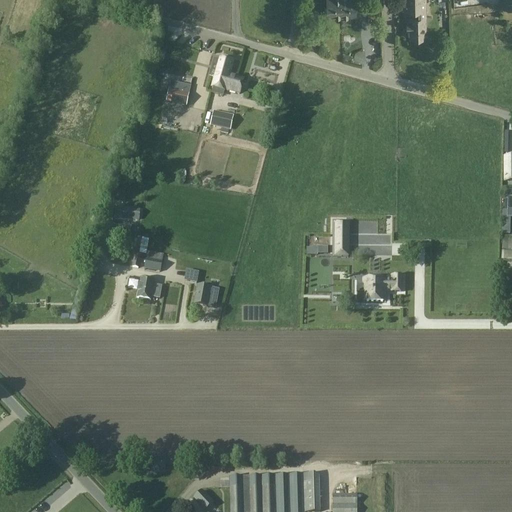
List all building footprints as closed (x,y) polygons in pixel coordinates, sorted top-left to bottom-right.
[(341,0),(326,0),(327,16),(341,16),(341,0)] [(355,0),(341,0),(341,16),(356,16),(355,0)] [(403,0),(403,10),(418,10),(418,17),(410,17),(410,21),(407,21),(407,30),(410,30),(410,38),(424,38),(424,26),(426,26),(425,0),(403,0)] [(511,0),(503,0),(503,9),(511,8),(511,0)] [(307,33),(296,39),(299,45),(310,39),(307,33)] [(161,51),(158,62),(163,63),(166,53),(161,51)] [(214,59),(209,77),(214,78),(227,82),(229,75),(230,76),(233,63),(220,59),(219,61),(214,59)] [(214,78),(212,88),(225,92),(225,91),(239,94),(243,79),(230,76),(229,75),(227,82),(214,78)] [(169,89),(166,102),(186,107),(190,88),(180,86),(179,91),(169,89)] [(213,111),(210,126),(231,130),(234,115),(213,111)] [(111,189),(110,199),(125,200),(125,190),(111,189)] [(115,209),(114,219),(138,221),(139,210),(115,209)] [(500,259),(510,259),(511,220),(500,220),(500,259)] [(332,246),(332,258),(347,258),(347,246),(347,233),(347,221),(332,221),(332,233),(332,246)] [(137,237),(132,267),(139,268),(144,238),(137,237)] [(147,252),(146,258),(162,261),(163,255),(147,252)] [(146,258),(143,269),(161,272),(163,261),(162,261),(146,258)] [(327,269),(347,270),(347,259),(327,259),(327,269)] [(192,272),(190,283),(197,284),(199,273),(192,272)] [(124,275),(124,283),(133,283),(133,275),(124,275)] [(421,285),(441,286),(441,276),(421,276),(421,285)] [(311,289),(310,299),(336,300),(337,278),(326,277),(326,289),(311,289)] [(357,286),(357,292),(363,292),(366,292),(366,302),(382,302),(382,292),(402,292),(402,277),(391,277),(391,281),(385,281),(385,280),(363,280),(363,286),(357,286)] [(140,279),(137,299),(139,299),(138,301),(140,303),(146,304),(148,303),(149,301),(150,301),(151,298),(159,299),(161,287),(153,286),(154,281),(140,279)] [(197,286),(194,305),(215,309),(218,290),(197,286)] [(140,463),(140,473),(164,474),(164,464),(140,463)] [(320,511),(320,475),(229,478),(230,511),(320,511)] [(203,511),(213,504),(202,492),(193,500),(203,511)] [(332,495),(331,511),(356,511),(356,496),(332,495)]
